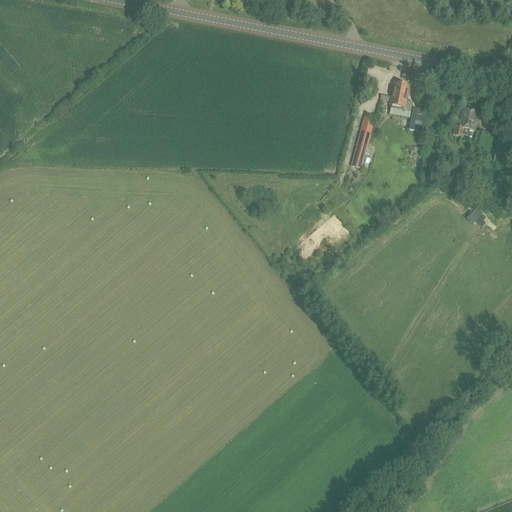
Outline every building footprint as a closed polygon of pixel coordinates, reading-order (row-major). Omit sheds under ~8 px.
[(391,109),(411,113),(413,103),(407,102),(410,87),(394,84),(390,105),(391,105),(391,109)] [(409,131),(424,134),(428,112),(413,109),(409,131)] [(452,136),(463,138),(463,136),(469,137),(470,130),(475,131),(477,124),(475,123),(477,112),(462,110),(460,120),(459,120),(457,127),(454,126),(452,136)] [(351,167),(361,170),(375,120),(365,117),(351,167)] [(485,154),(489,155),(489,151),(490,151),(493,135),(476,132),(474,145),(483,146),(483,150),(485,150),(485,154)] [(490,165),(504,167),(506,152),(492,150),(490,165)] [(475,221),(482,228),(486,224),(483,222),(486,219),(482,216),(483,215),(475,207),(468,215),(471,217),(468,221),(472,224),(475,221)]
